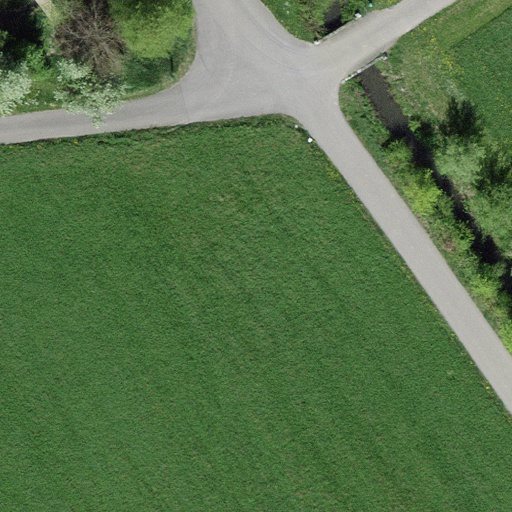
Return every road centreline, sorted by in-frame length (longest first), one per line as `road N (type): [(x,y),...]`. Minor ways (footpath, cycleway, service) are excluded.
road 1 (track): [(511,403),(277,68)]
road 2 (track): [(277,68),(174,106),(0,132)]
